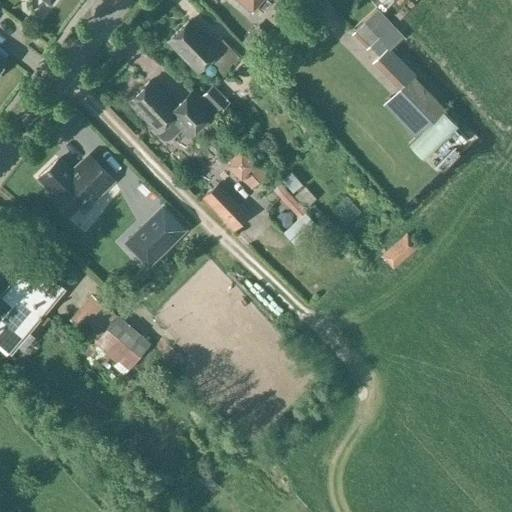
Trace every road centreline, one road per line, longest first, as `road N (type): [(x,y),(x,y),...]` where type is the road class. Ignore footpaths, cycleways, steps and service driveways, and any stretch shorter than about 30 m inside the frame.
road 1 (unknown): [(56,81),(304,317)]
road 2 (tertiary): [(0,152),(120,0)]
